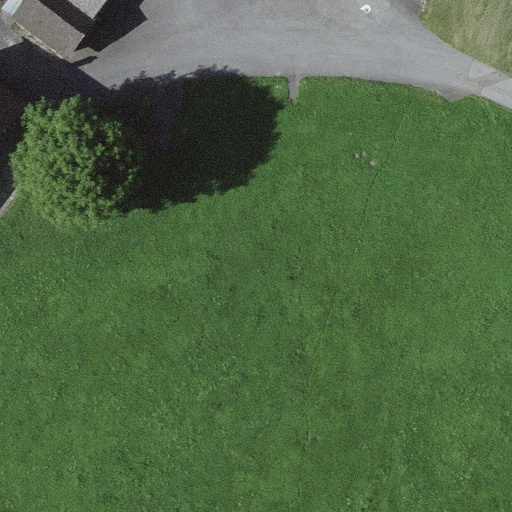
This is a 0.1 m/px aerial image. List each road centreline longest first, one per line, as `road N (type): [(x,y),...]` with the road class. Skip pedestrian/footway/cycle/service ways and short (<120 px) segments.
road 1 (residential): [(511,96),(444,63),(244,7)]
road 2 (unknown): [(244,7),(122,58),(67,60),(0,33)]
